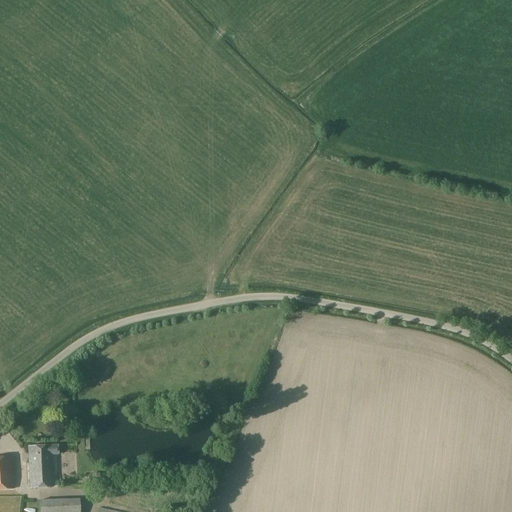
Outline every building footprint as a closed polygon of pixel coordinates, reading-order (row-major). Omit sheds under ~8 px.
[(154,403),(146,402),(144,415),(153,416),(154,403)] [(57,445),(28,447),(30,488),(53,487),(52,455),(58,455),(57,445)] [(0,490),(13,489),(11,457),(0,457),(0,490)] [(0,506),(11,507),(8,511),(18,511),(18,495),(0,495),(0,506)] [(79,511),(80,499),(39,500),(39,511),(79,511)]
